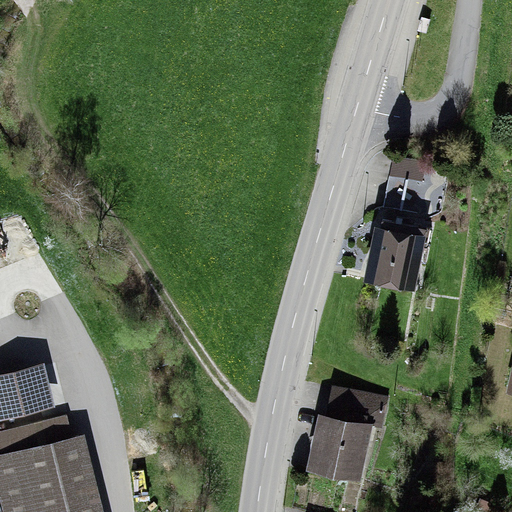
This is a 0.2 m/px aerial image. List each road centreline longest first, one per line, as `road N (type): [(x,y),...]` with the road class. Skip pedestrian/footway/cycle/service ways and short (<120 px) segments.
road 1 (track): [(270,424),(216,374),(40,125),(30,102),(34,13),(26,0)]
road 2 (secondary): [(355,106),(289,334),(256,511)]
road 3 (residential): [(355,106),(407,117),(450,103),(470,0)]
